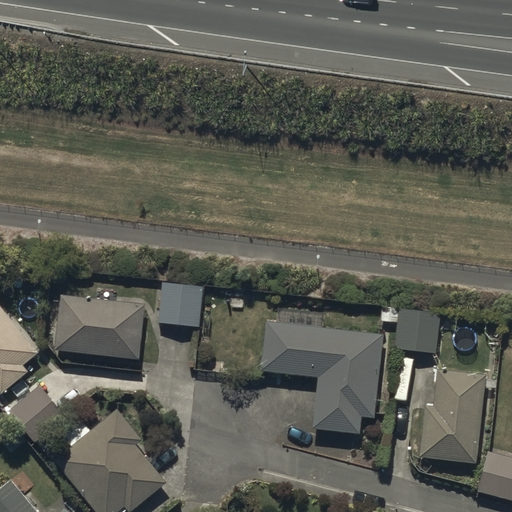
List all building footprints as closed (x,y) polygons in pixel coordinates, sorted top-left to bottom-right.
[(206,288),(162,284),(158,328),(203,332),(206,288)] [(139,365),(144,307),(60,300),(55,358),(139,365)] [(24,370),(38,358),(0,309),(0,397),(2,401),(30,377),(24,370)] [(382,324),(397,326),(394,354),(440,359),(444,317),(383,311),(382,324)] [(382,338),(264,326),(259,378),(317,383),(312,433),(359,438),(361,423),(374,424),(382,338)] [(487,382),(438,375),(433,411),(427,410),(419,464),(475,472),(487,382)] [(69,420),(41,387),(9,415),(37,448),(69,420)] [(143,446),(118,414),(93,433),(85,423),(65,439),(74,451),(56,465),(92,511),(139,511),(168,489),(138,451),(143,446)] [(511,506),(511,462),(487,456),(477,498),(511,506)] [(36,511),(13,484),(0,494),(0,511),(36,511)]
